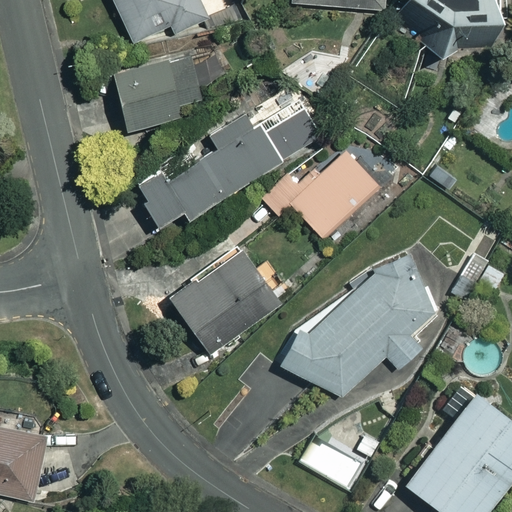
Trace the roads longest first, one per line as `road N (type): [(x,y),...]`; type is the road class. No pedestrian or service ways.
road 1 (residential): [(256,511),(193,472),(131,403),(81,276)]
road 2 (residential): [(81,276),(16,0)]
